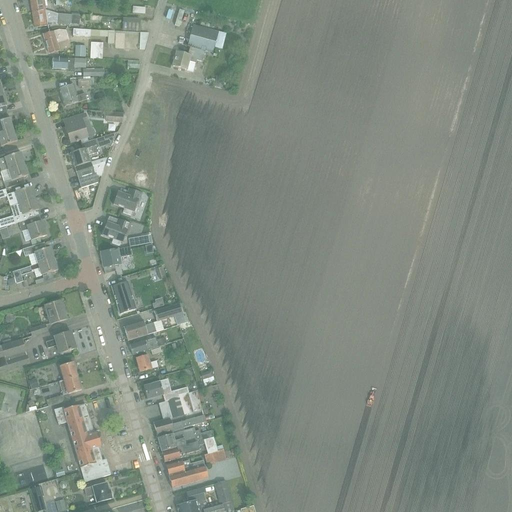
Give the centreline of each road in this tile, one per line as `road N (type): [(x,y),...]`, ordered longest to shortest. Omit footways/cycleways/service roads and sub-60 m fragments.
road 1 (residential): [(162,0),(99,205),(74,222)]
road 2 (tertiary): [(160,511),(90,277)]
road 3 (tertiary): [(74,222),(5,0)]
